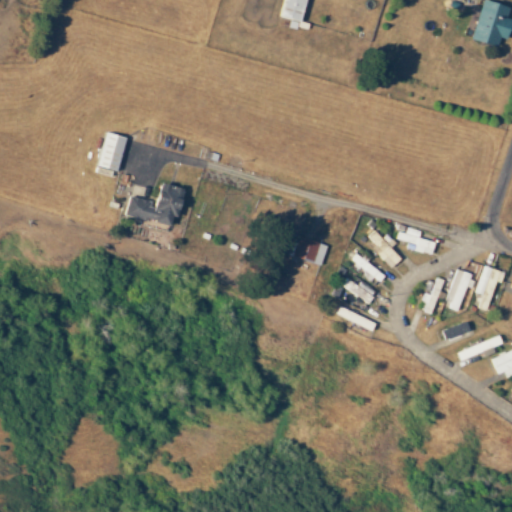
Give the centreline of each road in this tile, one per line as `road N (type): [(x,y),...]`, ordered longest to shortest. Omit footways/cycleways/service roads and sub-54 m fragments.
road 1 (residential): [(493,235),(214,171)]
road 2 (residential): [(511,410),(420,350),(403,331),(398,308),(411,279),(493,235)]
